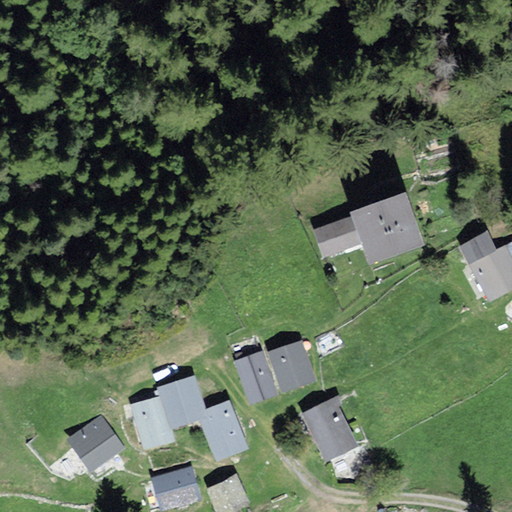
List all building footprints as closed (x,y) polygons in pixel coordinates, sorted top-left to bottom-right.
[(411,188),(354,210),(375,263),(432,241),(411,188)] [(352,215),(318,229),(329,256),(363,243),(352,215)] [(492,230),(468,242),(477,260),(501,248),(492,230)] [(511,247),(477,264),(494,298),(511,289),(511,247)] [(320,382),(307,340),(273,351),(286,393),(320,382)] [(267,350),(238,359),(252,405),(281,396),(267,350)] [(175,428),(205,419),(220,462),(253,450),(236,402),(210,412),(198,376),(162,388),(175,428)] [(162,395),(133,405),(148,448),(177,438),(162,395)] [(339,399),(307,413),(327,459),(359,445),(339,399)] [(107,415),(70,442),(94,474),(131,447),(107,415)] [(198,466),(154,476),(163,510),(206,500),(198,466)]
